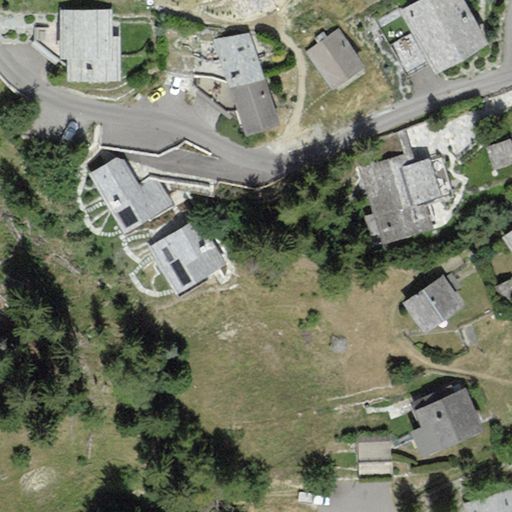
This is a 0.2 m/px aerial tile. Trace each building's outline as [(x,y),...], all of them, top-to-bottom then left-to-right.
[(65,0),(32,0),(37,29),(69,25),(65,0)] [(279,0),(246,0),(252,12),(279,1),(279,0)] [(419,35),(395,47),(414,78),(439,64),(446,74),(500,43),(471,0),(429,0),(405,12),(419,35)] [(348,31),(316,53),(341,89),(373,66),(348,31)] [(99,33),(41,33),(41,79),(81,79),(81,59),(100,58),(99,33)] [(219,42),(232,83),(262,75),(248,33),(219,42)] [(272,76),(239,89),(256,133),(289,120),(272,76)] [(511,140),(496,146),(503,169),(511,166),(511,140)] [(157,171),(140,181),(122,150),(90,168),(125,227),(173,199),(157,171)] [(419,154),(372,167),(381,190),(374,192),(390,242),(442,227),(434,203),(446,199),(436,170),(427,174),(419,154)] [(149,241),(179,291),(226,263),(197,213),(149,241)] [(415,303),(435,331),(470,307),(449,278),(415,303)] [(475,390),(426,411),(432,427),(422,430),(434,457),(493,431),(475,390)] [(395,439),(361,440),(362,461),(396,460),(395,439)] [(511,511),(511,493),(477,504),(479,511),(511,511)]
